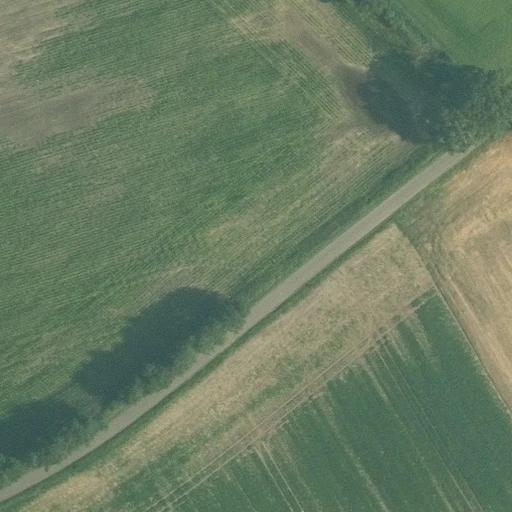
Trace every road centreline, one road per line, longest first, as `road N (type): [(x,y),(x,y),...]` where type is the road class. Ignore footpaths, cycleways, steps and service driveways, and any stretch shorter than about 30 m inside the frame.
road 1 (unclassified): [(0,490),(98,436),(511,110)]
road 2 (track): [(355,0),(490,128)]
